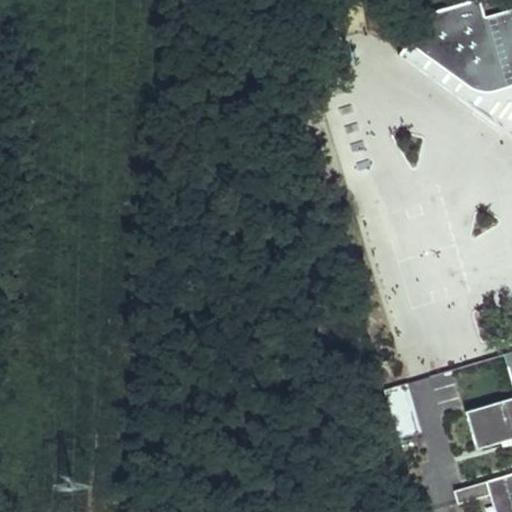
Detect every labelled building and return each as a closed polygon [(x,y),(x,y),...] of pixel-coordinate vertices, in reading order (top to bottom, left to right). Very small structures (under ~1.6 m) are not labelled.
[(511,8),(483,17),(380,46),(505,132),(511,137),(511,8)] [(511,354),(503,357),(511,387),(511,354)] [(397,438),(420,430),(404,383),(382,390),(397,438)] [(511,511),(511,397),(465,412),(476,449),(511,437),(511,474),(455,491),(458,503),(469,500),(490,494),(495,511),(511,511)] [(448,425),(456,454),(471,450),(462,420),(448,425)] [(337,497),(336,511),(359,511),(361,499),(337,497)]
